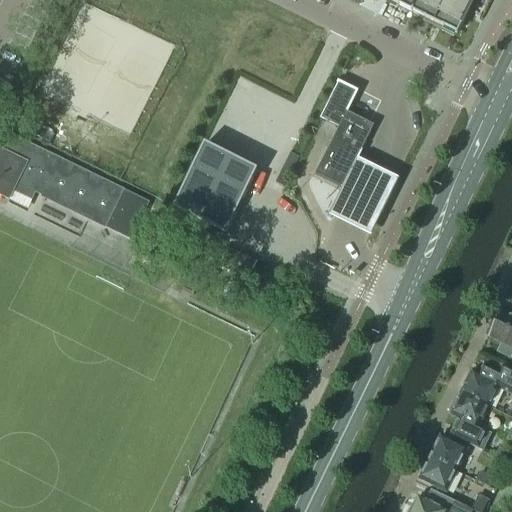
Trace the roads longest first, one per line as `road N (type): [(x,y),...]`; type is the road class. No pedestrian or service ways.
road 1 (tertiary): [(303,511),(500,98)]
road 2 (residential): [(392,511),(511,270)]
road 3 (residential): [(293,0),(500,98)]
